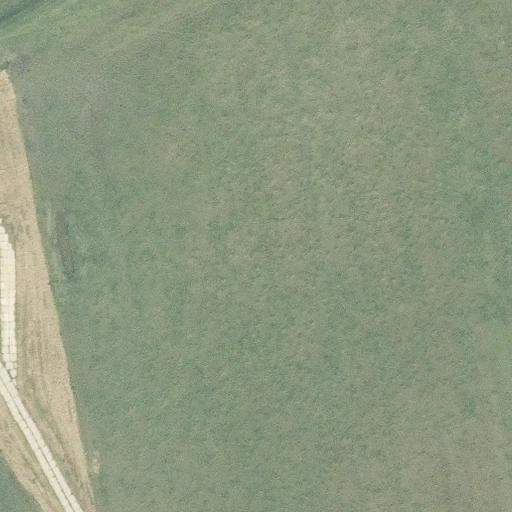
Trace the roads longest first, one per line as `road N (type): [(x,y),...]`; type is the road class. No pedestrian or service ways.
road 1 (track): [(72,511),(0,375)]
road 2 (track): [(5,249),(5,386)]
